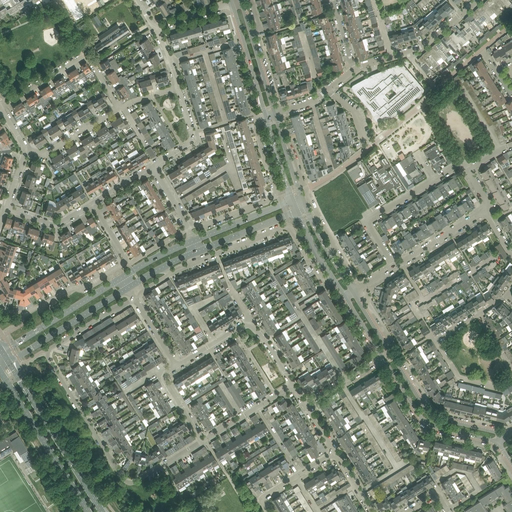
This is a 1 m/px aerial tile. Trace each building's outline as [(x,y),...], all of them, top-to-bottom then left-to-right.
[(13,0),(0,0),(3,3),(4,5),(10,2),(13,7),(7,10),(9,12),(10,14),(10,15),(19,9),(13,0)] [(0,0),(0,17),(6,13),(8,12),(9,12),(7,10),(6,8),(6,7),(0,10),(0,4),(3,3),(0,0)] [(13,0),(19,9),(28,4),(28,3),(27,1),(26,0),(23,0),(20,2),(18,0),(13,0)] [(160,9),(161,11),(168,7),(167,4),(170,2),(169,0),(161,0),(163,3),(157,7),(159,10),(160,9)] [(348,0),(341,2),(342,8),(356,4),(355,0),(348,0)] [(447,0),(445,0),(441,4),(442,6),(449,14),(454,10),(447,2),(448,1),(447,0)] [(492,0),(494,3),(492,4),(500,14),(502,12),(499,8),(502,6),(496,0),(492,0)] [(311,4),(312,10),(322,6),(321,1),(311,4)] [(485,2),(483,4),(495,18),(500,14),(492,4),(490,6),(486,2),(485,2)] [(76,3),(68,8),(70,12),(78,7),(76,3)] [(274,5),(263,8),(265,13),(275,10),(279,9),(277,4),(274,5)] [(356,4),(342,8),(344,14),(354,11),(357,10),(357,8),(356,4)] [(481,5),(481,6),(485,11),(482,13),(490,22),(493,20),(495,18),(483,4),(481,5)] [(161,11),(164,16),(170,12),(171,14),(177,12),(176,8),(172,9),(170,5),(168,7),(161,11)] [(322,6),(312,10),(314,15),(324,12),(322,6)] [(442,6),(438,10),(444,18),(449,14),(442,6)] [(78,7),(70,12),(73,17),(81,12),(78,7)] [(265,13),(267,19),(281,15),(279,9),(265,13)] [(438,10),(433,14),(439,22),(444,18),(438,10)] [(475,11),(474,12),(483,23),(483,22),(484,24),(485,26),(488,24),(490,22),(482,13),(480,15),(476,10),(475,11)] [(344,14),(346,20),(356,17),(354,11),(344,14)] [(81,12),(73,17),(76,21),(84,16),(81,12)] [(472,14),(471,14),(475,19),(473,21),(480,30),(482,32),(484,30),(482,28),(483,28),(482,26),(484,24),(483,22),(483,23),(474,12),(472,14)] [(433,14),(428,18),(434,26),(439,22),(433,14)] [(96,15),(91,19),(96,28),(102,24),(96,15)] [(267,19),(269,25),(279,22),(282,21),(281,15),(267,19)] [(317,18),(314,19),(316,26),(322,24),(329,22),(329,21),(328,16),(318,19),(318,18),(317,18)] [(346,20),(348,25),(358,22),(356,17),(346,20)] [(223,19),(220,20),(223,31),(230,29),(229,26),(228,26),(225,18),(222,18),(223,19)] [(423,18),(421,19),(430,30),(434,26),(428,18),(425,21),(423,18)] [(466,19),(464,20),(465,22),(473,31),(476,34),(477,36),(481,33),(479,31),(480,30),(473,21),(470,23),(468,20),(466,18),(466,19)] [(425,34),(430,30),(421,19),(420,19),(414,24),(415,25),(420,35),(423,33),(425,34)] [(217,20),(214,21),(216,30),(219,29),(220,32),(223,31),(220,20),(217,21),(217,20)] [(211,23),(208,24),(211,34),(214,34),(213,31),(216,30),(214,21),(211,22),(211,23)] [(329,22),(322,24),(323,29),(333,26),(332,21),(329,21),(329,22)] [(279,22),(269,25),(270,31),(280,28),(279,22)] [(348,25),(349,31),(359,28),(358,22),(348,25)] [(462,32),(468,40),(473,36),(471,33),(473,31),(465,22),(463,24),(465,27),(463,29),(467,33),(464,35),(462,32)] [(205,24),(202,25),(203,29),(204,32),(203,33),(204,38),(209,37),(209,35),(211,34),(208,24),(205,24)] [(117,25),(108,30),(112,36),(113,35),(117,41),(130,32),(126,25),(120,29),(118,26),(117,25)] [(196,27),(194,28),(197,39),(200,38),(199,35),(202,34),(199,25),(196,26),(196,27)] [(407,27),(407,28),(408,31),(411,40),(417,38),(417,37),(420,35),(415,25),(407,27)] [(323,29),(325,34),(335,31),(333,26),(323,29)] [(359,28),(349,31),(351,37),(361,34),(364,33),(362,27),(359,28)] [(191,28),(188,29),(191,41),(191,40),(190,38),(193,37),(194,40),(197,39),(194,28),(191,29),(191,28)] [(185,30),(182,31),(184,39),(187,39),(188,41),(191,41),(188,29),(187,29),(188,30),(185,30)] [(112,36),(108,30),(99,37),(102,41),(95,45),(100,52),(117,41),(113,35),(112,36)] [(179,32),(176,33),(179,44),(182,43),(181,40),(184,39),(182,31),(179,32)] [(325,34),(322,35),(324,40),(326,39),(336,36),(335,31),(325,34)] [(408,31),(402,32),(405,42),(411,40),(408,31)] [(402,32),(396,34),(399,44),(405,42),(402,32)] [(454,32),(451,34),(458,43),(461,41),(463,44),(468,40),(462,32),(459,34),(458,33),(456,35),(454,32)] [(173,33),(170,34),(172,43),(171,43),(172,45),(173,46),(176,45),(179,44),(176,33),(173,34),(173,33)] [(277,33),(267,36),(268,42),(278,39),(277,33)] [(351,37),(353,43),(363,40),(361,34),(351,37)] [(399,44),(396,34),(390,36),(393,46),(399,44)] [(451,39),(448,41),(456,50),(459,48),(456,45),(458,43),(451,34),(449,36),(451,39)] [(326,39),(328,45),(338,42),(336,36),(326,39)] [(141,45),(143,48),(150,44),(147,38),(142,41),(141,39),(136,42),(138,47),(141,45)] [(268,42),(266,43),(268,48),(281,44),(282,44),(281,38),(278,39),(268,42)] [(442,38),(440,41),(449,51),(451,49),(454,52),(456,50),(448,41),(446,43),(442,38)] [(353,43),(354,49),(367,45),(368,44),(366,39),(363,40),(353,43)] [(438,42),(437,43),(441,47),(439,49),(447,58),(449,56),(452,54),(451,54),(449,51),(440,41),(438,42)] [(505,46),(503,48),(509,57),(508,55),(511,52),(511,50),(507,43),(504,45),(505,46)] [(143,48),(140,50),(142,53),(145,57),(150,54),(149,52),(153,49),(150,44),(143,48)] [(268,48),(269,54),(280,51),(283,50),(281,44),(268,48)] [(367,45),(354,49),(356,54),(358,53),(369,50),(368,50),(369,50),(367,45)] [(329,49),(331,55),(341,52),(339,46),(329,49)] [(433,46),(430,49),(439,59),(441,57),(444,60),(447,58),(439,49),(437,51),(433,46)] [(221,54),(222,57),(232,54),(232,51),(231,48),(223,50),(224,54),(221,54)] [(497,49),(504,60),(509,57),(503,48),(498,51),(497,49)] [(428,50),(425,52),(437,66),(440,64),(437,61),(439,59),(430,49),(428,50)] [(504,60),(497,49),(494,51),(495,53),(493,54),(497,62),(502,59),(503,60),(504,60)] [(370,54),(369,50),(358,53),(360,59),(373,56),(372,53),(370,54)] [(269,54),(271,60),(281,57),(280,51),(269,54)] [(422,56),(421,57),(430,67),(432,65),(435,69),(437,66),(425,52),(422,55),(422,56)] [(145,57),(141,59),(144,64),(147,62),(148,61),(150,60),(152,63),(155,61),(160,59),(156,53),(152,56),(150,54),(145,57)] [(222,60),(221,60),(222,63),(226,62),(235,60),(234,57),(233,57),(232,54),(222,57),(222,59),(222,60)] [(281,57),(271,60),(273,65),(273,66),(275,65),(285,62),(287,61),(285,56),(281,57)] [(307,62),(305,56),(296,59),(298,64),(302,63),(307,62)] [(421,57),(417,59),(421,64),(420,66),(427,75),(429,73),(430,72),(429,71),(431,69),(430,67),(421,57)] [(110,65),(112,67),(118,64),(114,59),(109,62),(108,59),(100,64),(104,69),(110,65)] [(194,65),(193,63),(194,63),(193,59),(180,63),(181,66),(182,66),(183,69),(194,65)] [(224,66),(225,69),(236,66),(235,63),(236,63),(235,60),(226,62),(227,65),(224,66)] [(476,70),(484,65),(481,60),(477,63),(475,60),(469,66),(473,72),(476,70)] [(344,61),(334,65),(331,65),(333,71),(343,68),(341,62),(344,62),(344,61)] [(285,62),(275,65),(276,66),(277,71),(282,69),(287,68),(285,62)] [(85,73),(83,74),(84,76),(86,80),(92,77),(91,75),(94,73),(92,69),(91,70),(86,63),(81,66),(85,73)] [(107,75),(110,79),(117,75),(116,73),(119,71),(117,69),(120,68),(118,64),(112,67),(114,71),(107,75)] [(373,79),(372,79),(370,79),(354,86),(353,88),(353,89),(355,91),(363,100),(365,100),(366,100),(370,105),(370,108),(376,119),(379,121),(379,120),(387,118),(393,116),(395,114),(395,113),(411,99),(412,99),(414,99),(423,91),(423,88),(411,74),(408,73),(404,68),(404,66),(403,65),(400,64),(398,65),(383,71),(377,73),(376,76),(373,79)] [(183,72),(184,75),(193,72),(192,69),(195,68),(194,65),(183,69),(184,72),(183,72)] [(476,70),(473,72),(476,77),(479,75),(487,71),(487,70),(484,65),(476,70)] [(229,71),(230,74),(238,71),(238,68),(237,68),(236,66),(225,69),(226,72),(229,71)] [(76,69),(72,71),(78,82),(80,84),(86,80),(84,76),(83,74),(81,76),(76,69)] [(166,70),(160,72),(162,75),(162,76),(164,84),(170,83),(168,76),(167,74),(166,70)] [(71,81),(69,82),(73,88),(75,87),(74,84),(78,82),(72,71),(67,74),(71,81)] [(228,78),(229,81),(239,77),(239,75),(239,74),(238,71),(230,74),(231,77),(228,78)] [(479,75),(482,80),(490,76),(487,71),(479,75)] [(186,78),(187,80),(197,77),(197,74),(194,75),(193,72),(184,75),(185,78),(186,78)] [(155,74),(152,75),(154,81),(157,81),(159,86),(164,84),(162,75),(156,77),(155,74)] [(119,80),(121,83),(127,79),(125,76),(122,77),(121,75),(118,77),(117,75),(110,79),(111,82),(111,83),(112,83),(112,84),(119,80)] [(150,79),(145,80),(147,89),(153,88),(151,82),(154,81),(152,75),(150,76),(150,79)] [(458,75),(453,79),(455,83),(459,88),(461,86),(458,81),(461,80),(458,75)] [(482,80),(486,85),(493,81),(490,76),(482,80)] [(63,77),(58,80),(65,90),(69,88),(70,90),(73,88),(69,82),(67,84),(63,77)] [(187,84),(188,87),(196,84),(195,81),(198,80),(197,77),(187,80),(187,83),(187,84)] [(229,83),(232,83),(233,86),(242,83),(241,80),(240,80),(239,77),(229,81),(229,83)] [(138,79),(136,80),(136,82),(137,86),(140,86),(142,91),(147,89),(145,80),(144,78),(139,80),(138,79)] [(123,86),(116,90),(119,95),(126,90),(129,88),(128,86),(127,84),(129,83),(127,79),(121,83),(123,86)] [(58,89),(56,91),(59,97),(62,95),(60,93),(65,90),(58,80),(56,81),(55,82),(54,83),(58,89)] [(301,85),(303,93),(314,90),(311,81),(307,82),(306,81),(300,83),(301,85)] [(486,85),(489,91),(496,86),(493,81),(486,85)] [(468,82),(464,85),(465,87),(467,90),(473,86),(471,84),(470,84),(468,82)] [(188,89),(189,92),(198,90),(197,87),(200,86),(199,83),(196,84),(188,87),(189,89),(188,89)] [(234,88),(235,91),(244,89),(243,86),(242,86),(241,83),(242,83),(233,86),(230,86),(231,89),(234,88)] [(290,85),(291,88),(294,98),(299,97),(296,87),(295,83),(290,85)] [(49,85),(45,88),(49,96),(51,94),(53,97),(55,96),(56,98),(59,97),(56,91),(53,92),(49,85)] [(303,93),(301,85),(296,87),(299,97),(304,95),(303,93)] [(489,91),(492,96),(500,90),(499,91),(496,86),(489,91)] [(44,98),(42,99),(45,105),(48,103),(47,101),(51,98),(49,96),(45,88),(42,90),(42,89),(41,90),(40,91),(44,98)] [(126,90),(119,95),(120,97),(121,98),(122,99),(129,95),(131,98),(136,95),(134,91),(132,93),(129,88),(126,90)] [(279,89),(282,99),(288,98),(286,90),(285,88),(279,89)] [(294,98),(291,88),(286,90),(288,98),(289,100),(294,98)] [(191,95),(192,98),(203,95),(201,89),(198,90),(189,92),(190,96),(191,95)] [(233,95),(234,98),(245,95),(244,92),(245,92),(244,89),(235,91),(236,95),(233,95)] [(492,96),(495,101),(503,96),(500,90),(492,96)] [(102,97),(97,100),(102,108),(107,105),(104,100),(107,98),(103,93),(101,94),(102,97)] [(35,94),(31,96),(35,104),(37,107),(41,104),(43,107),(45,105),(42,99),(40,100),(35,94)] [(192,101),(193,104),(201,101),(201,98),(203,98),(203,95),(192,98),(193,101),(192,101)] [(236,104),(238,103),(247,100),(246,97),(246,98),(245,95),(234,98),(236,104)] [(30,106),(28,107),(32,113),(34,112),(33,109),(35,108),(33,105),(35,104),(31,96),(29,98),(28,98),(27,98),(28,98),(26,99),(30,106)] [(503,96),(495,101),(498,106),(507,101),(503,96)] [(327,105),(324,106),(326,111),(329,111),(337,108),(335,103),(333,104),(331,99),(329,97),(326,100),(327,105)] [(91,100),(88,102),(92,107),(94,106),(97,111),(102,108),(97,100),(92,103),(91,100)] [(236,107),(237,110),(248,107),(247,104),(248,104),(247,100),(238,103),(239,106),(236,107)] [(142,111),(144,113),(153,107),(152,105),(152,104),(151,101),(143,106),(145,109),(142,111)] [(194,107),(195,110),(206,106),(205,104),(202,105),(201,101),(193,104),(194,107)] [(22,102),(17,105),(22,112),(23,115),(24,115),(26,114),(28,113),(29,115),(32,113),(28,107),(26,109),(23,104),(22,102)] [(86,103),(81,106),(82,109),(87,117),(92,114),(89,109),(92,107),(88,102),(86,103)] [(14,107),(13,108),(17,114),(13,117),(15,120),(16,123),(21,120),(19,118),(21,116),(24,115),(23,115),(22,112),(17,105),(15,106),(14,107)] [(76,109),(73,111),(77,116),(79,115),(82,120),(87,117),(82,109),(81,106),(76,109)] [(195,113),(196,116),(205,113),(204,110),(207,109),(206,106),(195,110),(196,112),(195,113)] [(148,114),(149,117),(157,112),(155,109),(155,110),(153,107),(144,113),(145,116),(148,114)] [(248,107),(237,110),(238,113),(241,112),(242,115),(251,112),(250,109),(249,109),(248,107)] [(71,113),(66,115),(67,118),(72,126),(77,123),(74,118),(77,116),(73,111),(71,113)] [(148,121),(150,123),(160,118),(158,115),(159,115),(157,112),(149,117),(151,120),(148,121)] [(198,119),(199,121),(210,118),(208,112),(205,113),(196,116),(197,119),(198,119)] [(333,120),(346,117),(344,112),(338,113),(332,115),(334,120),(333,120)] [(121,117),(116,120),(120,128),(122,130),(125,128),(126,130),(131,127),(129,125),(126,120),(124,122),(121,117)] [(335,126),(336,125),(347,122),(346,117),(333,120),(335,126)] [(61,119),(59,120),(62,125),(64,124),(67,129),(72,126),(67,118),(62,121),(61,119)] [(154,125),(156,127),(164,122),(162,120),(161,120),(160,118),(150,123),(152,126),(154,125)] [(210,118),(199,121),(200,124),(199,124),(200,128),(209,125),(208,122),(210,121),(210,118)] [(236,126),(237,128),(247,125),(247,122),(246,119),(237,122),(238,125),(236,126)] [(293,122),(295,127),(303,125),(306,124),(304,119),(301,120),(293,122)] [(57,124),(52,127),(57,135),(62,132),(59,127),(62,125),(59,120),(56,122),(57,124)] [(114,128),(111,129),(114,134),(119,132),(117,129),(120,128),(116,120),(111,123),(114,128)] [(155,131),(156,134),(166,128),(164,126),(165,125),(164,122),(156,127),(157,130),(155,131)] [(336,125),(338,130),(349,127),(347,122),(336,125)] [(303,125),(295,127),(296,132),(304,130),(304,127),(306,126),(306,124),(303,125)] [(240,130),(241,133),(250,131),(249,128),(248,128),(247,125),(237,128),(237,131),(240,130)] [(106,126),(101,129),(108,140),(111,138),(110,137),(112,136),(114,139),(116,138),(114,134),(111,129),(109,131),(106,126)] [(46,128),(44,129),(47,134),(49,133),(52,138),(57,135),(52,127),(48,130),(46,128)] [(160,135),(162,138),(169,133),(170,133),(168,130),(167,131),(166,128),(156,134),(158,136),(160,135)] [(42,133),(38,136),(42,144),(47,141),(44,136),(47,134),(44,129),(41,131),(42,133)] [(101,129),(96,132),(99,137),(96,138),(100,144),(104,141),(104,142),(105,142),(108,140),(101,129)] [(210,130),(205,132),(206,134),(207,137),(206,137),(207,140),(214,138),(215,138),(215,135),(217,134),(217,131),(211,133),(210,130)] [(239,137),(240,140),(251,137),(250,134),(251,134),(250,131),(241,133),(242,136),(239,137)] [(342,135),(339,136),(341,141),(344,140),(352,137),(350,132),(342,135)] [(160,142),(162,145),(171,139),(170,136),(171,136),(169,133),(162,138),(161,138),(163,141),(160,142)] [(306,135),(298,137),(299,143),(308,140),(311,139),(310,134),(306,135)] [(91,135),(86,138),(91,146),(94,144),(95,146),(100,144),(96,138),(94,140),(91,135)] [(0,146),(0,150),(9,150),(6,144),(11,141),(10,139),(10,138),(9,138),(8,136),(0,141),(0,146),(0,147),(0,146)] [(42,144),(38,136),(33,139),(31,137),(29,138),(32,144),(34,142),(37,147),(42,144)] [(251,137),(240,140),(241,143),(242,146),(245,145),(253,142),(253,139),(252,140),(251,137)] [(341,141),(342,146),(348,144),(354,143),(353,142),(354,141),(354,139),(353,139),(352,137),(344,140),(341,141)] [(84,146),(81,147),(85,153),(89,150),(88,148),(91,146),(86,138),(81,141),(84,146)] [(208,143),(209,146),(217,149),(214,138),(207,140),(207,143),(208,143)] [(171,139),(162,145),(163,147),(166,146),(168,149),(175,144),(174,141),(173,141),(171,139)] [(243,149),(243,152),(254,148),(254,146),(254,145),(253,142),(245,145),(245,148),(243,149)] [(76,144),(71,147),(76,155),(77,157),(80,155),(82,154),(84,158),(87,156),(85,153),(81,147),(79,149),(76,144)] [(301,148),(303,153),(311,151),(310,148),(311,147),(311,145),(309,145),(301,148)] [(427,154),(430,159),(438,154),(435,150),(438,148),(436,145),(428,150),(430,153),(427,154)] [(206,147),(203,149),(208,157),(207,155),(217,149),(209,146),(206,148),(206,147)] [(69,155),(66,156),(70,162),(74,159),(73,157),(76,155),(71,147),(66,150),(69,155)] [(247,154),(248,157),(257,154),(256,151),(255,151),(254,148),(243,152),(244,155),(247,154)] [(201,151),(199,153),(204,162),(207,161),(205,158),(208,157),(203,149),(201,150),(201,151)] [(349,149),(341,152),(340,152),(341,155),(342,155),(343,157),(342,157),(342,158),(343,162),(348,158),(348,156),(351,155),(349,149)] [(0,154),(1,155),(0,158),(0,159),(11,163),(13,158),(7,156),(9,150),(0,150),(0,154)] [(303,153),(304,158),(312,156),(315,155),(313,150),(311,151),(303,153)] [(138,152),(134,155),(135,157),(139,165),(144,162),(139,154),(138,152)] [(144,152),(139,154),(144,162),(149,159),(144,152)] [(61,153),(56,156),(63,167),(66,165),(65,164),(70,162),(66,156),(64,158),(61,153)] [(196,153),(193,155),(198,163),(200,161),(202,164),(204,162),(199,153),(196,154),(196,153)] [(246,161),(247,163),(258,160),(257,157),(258,157),(257,154),(248,157),(249,160),(246,161)] [(438,154),(430,159),(434,164),(436,163),(438,165),(445,161),(443,157),(441,159),(438,154)] [(134,155),(129,158),(130,160),(135,168),(139,165),(135,157),(134,155)] [(191,158),(188,159),(194,169),(197,167),(195,165),(198,163),(193,155),(190,157),(191,158)] [(56,156),(51,159),(54,164),(51,165),(55,171),(57,169),(58,171),(63,167),(56,156)] [(373,179),(367,183),(379,202),(380,205),(381,206),(382,206),(381,205),(386,201),(382,194),(395,186),(397,189),(401,186),(403,189),(405,188),(385,157),(380,160),(384,168),(379,171),(375,165),(371,167),(369,164),(367,165),(369,168),(380,185),(377,187),(373,179)] [(407,157),(399,162),(402,166),(404,169),(407,174),(417,168),(416,166),(414,163),(411,164),(409,161),(407,157)] [(500,157),(497,159),(501,165),(503,168),(506,166),(504,163),(500,157)] [(0,167),(1,168),(2,166),(9,168),(10,167),(11,166),(10,166),(11,163),(0,159),(0,167)] [(185,160),(183,161),(187,169),(190,168),(192,170),(194,169),(188,159),(186,160),(185,160)] [(491,170),(492,169),(496,167),(494,164),(497,162),(495,159),(491,162),(491,163),(484,167),(485,170),(483,171),(481,173),(482,174),(489,185),(499,179),(497,176),(496,177),(491,170)] [(130,160),(126,163),(129,169),(130,171),(135,168),(130,160)] [(251,165),(252,168),(260,166),(260,163),(259,163),(258,160),(247,163),(248,166),(251,165)] [(359,163),(347,170),(355,184),(357,183),(355,180),(361,176),(358,173),(362,171),(358,165),(360,164),(361,164),(361,163),(363,162),(361,160),(357,162),(358,162),(359,163)] [(125,161),(120,164),(125,172),(129,169),(126,163),(125,161)] [(178,165),(179,168),(184,175),(186,173),(185,171),(187,169),(183,161),(180,163),(180,164),(178,165)] [(125,172),(120,164),(119,162),(114,165),(120,175),(125,172)] [(35,170),(35,173),(41,175),(42,170),(40,169),(41,166),(32,163),(30,169),(35,170)] [(250,172),(251,175),(261,172),(261,169),(260,166),(252,168),(252,171),(250,172)] [(307,168),(309,174),(317,171),(316,169),(318,168),(317,166),(315,166),(307,168)] [(506,166),(503,168),(506,173),(509,178),(511,176),(511,175),(509,171),(506,166)] [(176,169),(174,170),(178,178),(181,177),(183,179),(185,178),(184,175),(179,168),(177,169),(176,169)] [(407,174),(406,175),(408,179),(410,178),(412,182),(419,177),(417,174),(420,173),(418,170),(417,168),(407,174)] [(106,169),(101,172),(107,182),(112,179),(107,172),(106,169)] [(112,169),(107,172),(112,179),(117,176),(112,169)] [(100,170),(96,173),(97,175),(103,185),(107,182),(101,172),(100,170)] [(178,178),(174,170),(171,172),(171,173),(169,174),(175,184),(177,182),(176,180),(178,178)] [(317,171),(309,174),(310,179),(318,177),(319,177),(323,175),(321,170),(317,171)] [(254,177),(255,180),(264,177),(263,174),(262,175),(261,172),(251,175),(251,178),(254,177)] [(28,174),(26,179),(35,182),(36,179),(39,180),(41,175),(35,173),(34,176),(28,174)] [(91,176),(94,180),(98,188),(103,185),(97,175),(96,173),(91,176)] [(74,174),(69,177),(72,182),(77,179),(74,174)] [(404,176),(400,178),(408,190),(415,186),(412,182),(410,183),(409,184),(404,175),(404,176)] [(253,184),(254,187),(262,184),(262,185),(265,184),(264,181),(265,181),(264,177),(255,180),(256,183),(253,184)] [(453,178),(448,181),(453,188),(457,185),(459,188),(462,186),(458,178),(455,180),(453,178)] [(30,187),(29,190),(35,192),(37,187),(34,186),(35,182),(26,179),(24,185),(30,187)] [(493,192),(496,197),(506,191),(505,189),(503,189),(499,182),(500,181),(499,179),(489,185),(492,190),(493,190),(494,192),(493,192)] [(94,180),(89,183),(94,191),(98,188),(94,180)] [(140,184),(143,189),(151,185),(148,180),(140,184)] [(445,186),(442,188),(447,196),(450,194),(448,191),(453,188),(448,181),(443,184),(445,186)] [(370,207),(379,202),(367,183),(366,182),(358,187),(370,207)] [(94,191),(89,183),(84,186),(89,193),(94,191)] [(75,187),(77,190),(82,198),(87,195),(82,187),(80,184),(75,187)] [(255,190),(256,193),(264,190),(264,187),(263,187),(262,185),(262,184),(254,187),(251,187),(252,190),(255,190)] [(143,189),(146,194),(154,189),(151,185),(143,189)] [(185,190),(183,185),(175,190),(178,194),(185,190)] [(438,187),(433,190),(438,198),(442,195),(444,197),(447,196),(442,188),(440,190),(438,187)] [(146,194),(149,198),(156,194),(154,189),(146,194)] [(23,191),(21,196),(30,199),(31,196),(33,196),(34,195),(35,192),(29,190),(28,192),(23,191)] [(77,190),(72,193),(77,201),(82,198),(77,190)] [(254,196),(255,199),(252,200),(253,204),(262,200),(261,198),(266,196),(265,193),(264,190),(256,193),(257,196),(254,196)] [(430,196),(427,198),(432,205),(435,203),(433,201),(438,198),(433,190),(428,193),(430,196)] [(234,195),(231,196),(234,205),(237,203),(240,202),(240,203),(238,198),(236,193),(236,191),(233,192),(234,195)] [(506,191),(496,197),(500,202),(501,204),(504,209),(508,207),(509,208),(511,206),(511,201),(511,202),(506,195),(508,194),(506,191)] [(72,193),(67,196),(72,204),(77,201),(72,193)] [(149,198),(152,203),(159,198),(156,194),(149,198)] [(193,199),(190,194),(181,200),(184,204),(193,199)] [(227,195),(224,196),(228,206),(231,205),(231,206),(234,205),(231,196),(228,197),(227,195)] [(30,199),(21,196),(19,202),(24,203),(23,206),(29,208),(31,203),(28,202),(30,199)] [(67,196),(62,199),(67,207),(72,204),(67,196)] [(223,199),(220,201),(223,209),(226,208),(226,207),(228,206),(224,196),(221,197),(223,199)] [(467,200),(462,203),(467,211),(472,208),(470,205),(473,203),(468,196),(465,198),(467,200)] [(423,197),(418,200),(422,207),(427,204),(428,207),(429,207),(431,205),(432,205),(427,198),(424,199),(423,197)] [(152,203),(154,207),(162,203),(159,198),(152,203)] [(216,199),(213,200),(217,211),(220,210),(223,209),(220,201),(219,198),(216,199)] [(59,205),(56,207),(57,213),(62,210),(67,207),(62,199),(57,202),(59,205)] [(106,205),(109,210),(117,205),(114,200),(106,205)] [(211,204),(208,205),(212,214),(215,213),(215,212),(217,211),(213,200),(210,201),(211,204)] [(414,205),(412,207),(416,215),(419,213),(418,210),(422,207),(418,200),(413,203),(414,205)] [(162,203),(154,207),(157,212),(165,208),(162,203)] [(456,204),(453,205),(458,213),(460,211),(462,214),(467,211),(462,203),(458,206),(456,204)] [(57,213),(56,207),(48,204),(45,213),(51,215),(52,212),(57,213)] [(119,210),(122,208),(119,204),(117,205),(109,210),(112,214),(119,210)] [(204,204),(202,205),(206,215),(208,214),(209,215),(212,214),(208,205),(205,206),(204,204)] [(200,209),(197,210),(200,218),(203,217),(203,216),(206,215),(202,205),(199,206),(200,209)] [(450,207),(445,210),(447,213),(452,220),(454,219),(457,217),(455,215),(458,213),(453,205),(450,207)] [(407,206),(402,209),(407,217),(412,214),(413,217),(416,215),(412,207),(409,209),(407,206)] [(200,218),(197,210),(194,211),(193,208),(190,209),(194,220),(197,219),(197,220),(200,218)] [(399,215),(396,217),(401,224),(404,222),(403,220),(407,217),(402,209),(397,212),(399,215)] [(112,214),(115,219),(122,214),(119,210),(112,214)] [(157,216),(160,221),(168,216),(165,212),(157,216)] [(441,213),(438,215),(442,222),(445,221),(447,223),(452,220),(447,213),(442,216),(441,213)] [(122,214),(115,219),(117,224),(125,219),(122,214)] [(506,218),(499,222),(502,227),(505,226),(511,221),(511,220),(511,215),(511,214),(508,215),(506,217),(505,217),(506,218)] [(436,219),(432,222),(436,230),(441,227),(440,224),(442,222),(438,215),(435,217),(436,219)] [(91,226),(89,228),(93,233),(97,231),(95,227),(98,225),(97,223),(96,224),(92,216),(87,219),(91,226)] [(160,221),(157,223),(160,227),(163,226),(171,221),(168,216),(160,221)] [(392,216),(387,219),(392,226),(396,224),(398,226),(401,224),(396,217),(394,218),(392,216)] [(8,233),(10,227),(12,219),(7,217),(3,229),(6,230),(7,226),(9,227),(8,233)] [(392,226),(387,219),(382,222),(384,225),(381,226),(386,234),(389,232),(387,229),(392,226)] [(10,227),(8,233),(11,234),(12,232),(14,232),(16,233),(17,230),(20,222),(17,221),(17,220),(16,220),(15,220),(12,227),(10,227)] [(163,226),(166,230),(174,226),(171,221),(163,226)] [(17,230),(16,233),(19,234),(21,235),(19,239),(22,240),(24,234),(22,233),(23,229),(25,223),(20,222),(17,230)] [(83,222),(78,225),(83,232),(85,231),(87,234),(89,233),(90,235),(93,233),(89,228),(87,229),(83,222)] [(426,223),(423,225),(427,232),(430,230),(431,233),(436,230),(432,222),(427,225),(426,223)] [(117,228),(120,233),(128,228),(125,223),(117,228)] [(480,224),(486,234),(491,230),(487,223),(482,226),(480,224)] [(480,228),(477,230),(481,237),(483,240),(488,236),(486,234),(480,224),(478,225),(480,228)] [(78,235),(75,236),(79,242),(82,240),(80,238),(82,237),(80,234),(83,232),(78,225),(76,226),(74,227),(75,227),(73,228),(78,235)] [(421,229),(416,232),(421,239),(426,236),(425,234),(427,232),(423,225),(419,226),(421,229)] [(128,228),(120,233),(123,237),(131,233),(134,231),(131,226),(128,228)] [(174,226),(166,230),(169,235),(176,230),(174,226)] [(29,236),(32,237),(35,229),(32,228),(32,227),(31,227),(29,227),(27,235),(24,234),(22,240),(25,241),(26,239),(28,239),(29,236)] [(69,230),(64,233),(69,241),(71,239),(73,242),(75,241),(76,243),(79,242),(75,236),(73,237),(69,230)] [(477,230),(472,233),(472,234),(476,240),(477,242),(482,239),(481,237),(477,230)] [(408,231),(406,232),(407,234),(412,242),(415,240),(416,242),(421,239),(416,232),(412,235),(410,232),(410,233),(408,231)] [(44,241),(47,242),(50,234),(47,233),(47,232),(46,232),(45,232),(42,240),(40,239),(37,245),(40,246),(41,244),(43,244),(44,241)] [(339,236),(342,241),(349,237),(346,232),(339,236)] [(69,241),(64,233),(62,235),(62,234),(61,235),(60,236),(64,243),(62,244),(65,250),(68,248),(67,246),(71,244),(69,241)] [(123,237),(126,242),(134,237),(131,233),(123,237)] [(406,239),(401,241),(406,249),(411,246),(409,243),(412,242),(407,234),(404,236),(406,239)] [(476,240),(472,234),(467,237),(471,244),(476,240)] [(349,237),(342,241),(345,246),(352,241),(355,240),(352,235),(349,237)] [(288,236),(283,237),(287,249),(292,247),(292,246),(291,244),(294,243),(292,239),(290,240),(288,236)] [(463,239),(462,240),(466,247),(468,249),(469,251),(474,248),(473,246),(471,244),(467,237),(466,236),(463,238),(463,239)] [(126,242),(129,246),(136,242),(134,237),(126,242)] [(283,237),(278,239),(279,241),(283,253),(288,251),(287,249),(283,237)] [(466,247),(461,239),(458,241),(458,242),(457,243),(461,250),(466,247)] [(7,246),(6,249),(15,252),(17,246),(2,241),(1,245),(6,247),(6,246),(7,246)] [(279,242),(274,243),(278,255),(279,258),(285,256),(283,253),(279,241),(279,242)] [(345,246),(348,250),(354,246),(352,241),(345,246)] [(406,249),(401,241),(397,244),(395,242),(392,244),(397,251),(399,249),(401,252),(406,249)] [(129,246),(132,251),(139,246),(136,242),(129,246)] [(454,242),(449,246),(455,256),(460,252),(459,249),(454,242)] [(274,243),(269,245),(273,256),(278,255),(274,243)] [(354,246),(348,250),(350,255),(357,251),(360,249),(357,244),(354,246)] [(139,246),(132,251),(135,256),(142,251),(143,252),(146,250),(142,245),(139,246)] [(269,245),(264,247),(268,258),(273,256),(269,245)] [(109,249),(105,251),(111,261),(114,259),(115,258),(113,255),(115,254),(116,255),(116,254),(111,246),(111,247),(109,249)] [(444,248),(449,256),(450,259),(455,256),(449,246),(444,249),(444,248)] [(264,247),(259,249),(263,260),(268,258),(264,247)] [(0,248),(0,252),(14,257),(15,252),(6,249),(6,251),(4,251),(5,250),(0,248)] [(439,251),(444,259),(449,256),(444,248),(440,250),(441,251),(439,252),(439,251)] [(259,249),(254,251),(258,262),(261,261),(262,262),(263,262),(263,260),(259,249)] [(104,251),(100,254),(101,257),(106,264),(111,261),(105,251),(104,251)] [(254,251),(249,253),(252,261),(253,264),(258,262),(254,251)] [(350,255),(353,259),(360,255),(357,251),(350,255)] [(436,255),(434,256),(439,263),(444,259),(439,251),(435,254),(436,255)] [(4,256),(3,259),(12,262),(14,257),(0,252),(0,255),(3,257),(3,256),(4,256)] [(249,253),(243,255),(247,263),(252,261),(249,253)] [(478,254),(473,257),(474,259),(477,264),(480,263),(479,262),(482,260),(480,257),(478,254)] [(243,255),(238,256),(243,268),(248,266),(247,263),(243,255)] [(353,259),(356,264),(364,259),(363,260),(360,255),(353,259)] [(431,258),(429,259),(431,261),(435,268),(440,265),(439,263),(434,256),(434,255),(433,255),(431,256),(430,257),(431,258)] [(238,256),(233,258),(237,269),(243,268),(238,256)] [(101,257),(97,259),(101,267),(106,264),(101,257)] [(237,269),(233,258),(228,260),(232,271),(237,269)] [(0,260),(0,263),(10,267),(12,262),(3,259),(2,262),(1,261),(1,260),(0,260)] [(97,259),(92,262),(97,270),(101,267),(97,259)] [(358,263),(360,268),(367,264),(364,259),(356,264),(358,263)] [(226,273),(232,271),(228,260),(223,262),(226,270),(225,270),(226,273)] [(289,267),(292,272),(302,265),(299,260),(289,267)] [(429,262),(426,265),(430,272),(435,268),(431,261),(429,262)] [(463,261),(460,263),(463,267),(463,268),(465,271),(467,269),(468,270),(471,269),(470,268),(467,263),(465,265),(463,261)] [(92,262),(88,265),(92,272),(97,270),(92,262)] [(0,263),(0,266),(0,267),(0,269),(7,272),(8,273),(12,274),(14,268),(10,267),(0,263)] [(218,264),(213,266),(217,276),(223,274),(222,271),(221,272),(218,264)] [(367,264),(360,268),(363,273),(370,268),(367,264)] [(422,264),(420,266),(425,275),(430,272),(426,265),(424,266),(423,265),(422,264)] [(24,274),(27,268),(19,265),(17,271),(24,274)] [(88,265),(83,268),(88,275),(92,272),(88,265)] [(302,265),(292,272),(295,276),(305,270),(302,265)] [(414,265),(412,266),(414,268),(418,275),(420,278),(425,275),(420,266),(419,265),(416,267),(414,265)] [(60,266),(55,269),(60,277),(62,276),(63,277),(62,277),(65,282),(68,280),(60,266)] [(213,266),(208,268),(212,279),(217,277),(217,276),(213,266)] [(418,275),(412,266),(414,268),(409,272),(413,279),(415,281),(420,278),(418,275)] [(77,269),(83,278),(88,275),(83,268),(78,271),(77,269)] [(208,268),(203,270),(207,281),(212,279),(208,268)] [(55,269),(50,272),(59,286),(62,284),(59,279),(58,280),(57,279),(60,277),(55,269)] [(77,269),(73,272),(77,279),(82,276),(83,278),(77,269)] [(502,271),(504,273),(503,274),(502,275),(509,280),(511,275),(510,274),(510,273),(505,269),(504,269),(502,271)] [(203,270),(198,272),(201,280),(202,283),(205,282),(206,284),(208,283),(207,281),(203,270)] [(305,270),(295,276),(298,281),(308,274),(305,270)] [(50,272),(46,275),(51,283),(53,281),(53,282),(53,283),(56,288),(59,286),(50,272)] [(77,279),(73,272),(68,275),(72,282),(77,279)] [(198,272),(193,274),(196,282),(201,280),(198,272)] [(404,272),(399,276),(404,283),(405,285),(410,282),(404,272)] [(187,274),(182,276),(187,288),(192,286),(188,276),(187,274)] [(188,276),(192,286),(197,284),(196,282),(193,274),(189,276),(188,276)] [(297,281),(300,286),(310,279),(308,274),(298,281),(297,281)] [(46,275),(41,277),(49,291),(52,290),(49,285),(48,284),(51,283),(46,275)] [(498,276),(496,278),(505,285),(509,280),(502,275),(501,277),(498,276)] [(187,288),(182,276),(177,278),(178,280),(174,282),(177,288),(180,286),(182,289),(186,287),(187,288)] [(399,276),(394,279),(401,289),(406,286),(405,285),(404,283),(399,276)] [(41,277),(36,280),(41,288),(44,287),(44,288),(46,293),(49,291),(41,277)] [(0,284),(1,287),(8,283),(6,280),(5,280),(3,278),(0,278),(0,284)] [(496,278),(493,283),(494,284),(503,291),(502,290),(505,285),(496,278)] [(230,281),(232,285),(235,290),(239,287),(237,285),(236,282),(235,279),(230,281)] [(300,286),(302,290),(303,290),(313,284),(310,279),(300,286)] [(385,291),(397,294),(398,294),(398,291),(401,290),(401,289),(394,279),(387,283),(385,291)] [(36,280),(32,283),(40,297),(43,295),(40,290),(39,291),(39,290),(41,288),(36,280)] [(241,287),(244,292),(254,286),(251,281),(241,287)] [(463,281),(461,283),(463,286),(464,288),(464,289),(469,286),(468,284),(466,281),(464,282),(463,281)] [(0,294),(0,297),(2,300),(10,289),(9,287),(10,286),(8,283),(1,287),(4,292),(0,294)] [(27,286),(28,287),(32,294),(34,293),(35,293),(34,294),(37,299),(40,297),(32,283),(27,286)] [(254,286),(244,292),(247,297),(257,291),(260,289),(257,284),(254,286)] [(316,288),(313,284),(303,290),(306,295),(316,288)] [(426,286),(425,287),(427,290),(429,293),(432,292),(435,291),(434,290),(432,287),(431,284),(426,286)] [(490,292),(494,299),(493,298),(498,295),(499,296),(503,291),(494,284),(489,290),(490,292)] [(26,285),(23,288),(23,292),(25,306),(31,303),(27,297),(32,294),(28,287),(27,286),(26,285)] [(145,296),(148,301),(155,296),(161,292),(157,287),(151,290),(152,291),(145,296)] [(10,295),(15,297),(17,289),(13,288),(13,290),(10,289),(2,300),(8,302),(10,295)] [(19,305),(25,306),(23,292),(20,291),(20,290),(17,289),(15,297),(21,298),(19,305)] [(257,291),(247,297),(250,301),(260,295),(258,293),(261,291),(260,289),(257,291)] [(447,290),(445,292),(448,297),(449,298),(454,295),(452,293),(450,289),(448,291),(447,290)] [(317,294),(321,299),(328,295),(325,290),(317,294)] [(382,291),(381,297),(395,300),(395,298),(396,298),(397,294),(385,291),(382,291)] [(473,292),(468,295),(470,297),(476,308),(478,307),(479,308),(482,306),(477,297),(475,295),(475,294),(473,292)] [(494,299),(490,292),(485,295),(489,303),(494,299)] [(250,301),(253,306),(263,300),(263,299),(266,298),(263,293),(261,295),(260,295),(250,301)] [(482,294),(477,297),(482,306),(485,304),(485,302),(486,301),(484,297),(482,294)] [(289,299),(291,302),(292,304),(297,300),(294,295),(292,297),(291,297),(289,299)] [(321,306),(322,305),(330,300),(328,295),(321,299),(318,301),(321,306)] [(148,301),(150,305),(158,300),(155,296),(148,301)] [(158,300),(150,305),(153,310),(155,309),(155,308),(166,302),(165,302),(166,301),(163,297),(158,300)] [(381,297),(380,302),(383,303),(391,305),(392,299),(381,297)] [(469,302),(467,304),(471,311),(476,308),(470,297),(467,299),(469,302)] [(253,306),(256,311),(266,304),(263,300),(253,306)] [(322,305),(325,310),(334,304),(333,304),(330,300),(322,305)] [(459,304),(460,304),(466,314),(471,311),(467,304),(464,301),(459,304)] [(166,302),(155,308),(155,309),(158,313),(168,307),(166,302)] [(384,319),(393,314),(390,310),(391,305),(383,303),(381,311),(385,318),(384,319)] [(500,303),(494,307),(496,309),(495,311),(496,312),(499,315),(501,313),(507,306),(505,303),(504,304),(502,303),(501,304),(500,303)] [(256,311),(259,315),(270,308),(269,306),(268,307),(266,304),(256,311)] [(325,310),(328,315),(337,309),(334,304),(325,310)] [(460,304),(455,308),(461,317),(466,314),(460,304)] [(234,305),(229,308),(231,311),(235,318),(243,314),(238,306),(237,307),(235,308),(234,305)] [(307,307),(303,310),(306,315),(310,312),(315,310),(312,305),(307,307)] [(501,313),(505,317),(511,310),(507,306),(501,313)] [(129,308),(126,309),(130,316),(135,323),(140,320),(131,307),(129,308)] [(158,313),(161,318),(171,311),(168,307),(158,313)] [(454,307),(449,310),(456,322),(460,319),(459,318),(461,317),(455,308),(454,307)] [(270,308),(259,315),(262,320),(272,313),(270,308)] [(331,319),(333,319),(340,314),(339,313),(340,312),(338,309),(337,309),(328,315),(329,317),(330,317),(331,319)] [(449,310),(444,313),(450,322),(453,320),(454,323),(456,322),(449,310)] [(161,318),(164,322),(174,316),(171,311),(161,318)] [(231,311),(226,314),(231,321),(235,318),(231,311)] [(123,312),(122,313),(130,326),(135,323),(130,316),(127,318),(126,316),(123,312)] [(291,321),(298,316),(295,312),(291,314),(288,316),(291,321)] [(443,312),(438,315),(439,316),(440,318),(445,325),(450,322),(444,313),(443,312)] [(124,320),(121,322),(125,329),(130,326),(122,313),(120,314),(122,318),(123,318),(124,320)] [(225,313),(221,315),(221,317),(226,324),(227,323),(228,325),(231,322),(231,321),(226,314),(225,313)] [(262,320),(264,324),(262,325),(263,326),(272,320),(274,318),(275,318),(272,313),(262,320)] [(393,314),(384,319),(387,324),(392,321),(395,319),(398,318),(394,313),(393,314)] [(340,314),(333,319),(336,324),(343,319),(340,314)] [(164,322),(167,327),(177,321),(174,316),(164,322)] [(439,316),(434,319),(435,322),(438,326),(441,331),(443,330),(442,327),(443,326),(445,325),(440,318),(439,316)] [(113,324),(110,326),(115,334),(119,331),(120,332),(112,319),(111,317),(109,318),(112,323),(112,322),(113,324)] [(221,317),(217,319),(221,327),(226,324),(221,317)] [(114,318),(112,319),(120,332),(125,329),(121,322),(117,324),(116,322),(117,322),(114,318)] [(392,330),(393,330),(400,325),(398,323),(401,320),(400,318),(389,325),(392,330)] [(217,319),(212,322),(217,330),(221,327),(217,319)] [(272,320),(263,326),(265,330),(275,324),(272,320)] [(312,325),(315,330),(319,327),(323,324),(320,320),(316,322),(312,325)] [(167,327),(170,331),(177,327),(179,325),(177,321),(167,327)] [(103,322),(101,323),(110,337),(115,334),(110,326),(106,328),(105,327),(106,326),(103,322)] [(217,330),(212,322),(207,325),(212,333),(217,330)] [(334,328),(338,333),(348,327),(345,322),(338,326),(337,326),(334,328)] [(441,331),(435,322),(437,324),(432,327),(436,334),(441,331)] [(104,330),(100,332),(105,340),(110,337),(101,323),(99,324),(102,329),(103,328),(104,330)] [(280,327),(277,323),(275,324),(265,330),(268,335),(280,327)] [(393,332),(395,336),(403,330),(400,325),(393,330),(394,331),(393,332)] [(170,331),(172,336),(180,331),(177,327),(170,331)] [(352,331),(350,328),(349,328),(349,329),(348,327),(338,333),(341,338),(344,336),(352,331)] [(93,328),(92,329),(102,346),(104,345),(102,341),(105,340),(100,332),(97,334),(96,333),(96,332),(93,328)] [(94,336),(91,338),(95,346),(98,344),(100,347),(102,346),(92,329),(89,330),(92,335),(93,335),(94,336)] [(172,336),(175,341),(185,334),(183,330),(180,331),(172,336)] [(196,334),(195,334),(198,339),(201,337),(204,335),(203,333),(202,330),(196,334)] [(396,335),(399,340),(406,336),(403,330),(395,336),(396,335)] [(494,334),(493,335),(495,337),(496,337),(497,339),(501,337),(499,335),(502,333),(500,330),(498,332),(494,334)] [(344,336),(341,338),(344,343),(345,343),(347,342),(347,341),(354,337),(354,336),(353,337),(353,336),(353,335),(354,334),(352,331),(344,336)] [(277,343),(285,338),(282,333),(275,337),(278,342),(277,343)] [(84,334),(82,335),(90,349),(95,346),(91,338),(87,340),(86,339),(86,338),(84,334)] [(175,341),(178,345),(186,341),(184,338),(187,337),(185,334),(175,341)] [(399,342),(401,346),(411,340),(412,339),(409,334),(406,336),(399,340),(400,342),(399,342)] [(82,338),(74,343),(81,348),(82,347),(83,348),(83,347),(85,350),(89,347),(90,349),(82,335),(80,336),(82,338)] [(306,338),(303,340),(306,345),(309,343),(314,340),(311,335),(306,338)] [(345,343),(348,347),(358,341),(356,338),(355,338),(354,337),(347,341),(347,342),(345,343)] [(277,343),(280,348),(288,343),(290,341),(289,339),(287,341),(285,338),(286,338),(285,338),(277,343)] [(178,345),(181,350),(191,343),(188,339),(186,341),(178,345)] [(411,340),(401,346),(403,348),(405,346),(407,349),(414,345),(411,340)] [(154,341),(149,344),(154,352),(157,350),(158,351),(157,352),(158,352),(160,351),(154,341)] [(229,346),(232,351),(239,346),(236,341),(229,346)] [(360,344),(358,341),(348,347),(349,350),(352,348),(353,351),(360,346),(359,345),(360,344)] [(69,350),(68,352),(79,355),(81,348),(74,343),(73,348),(72,347),(71,351),(69,351),(69,350)] [(144,343),(142,344),(144,347),(152,361),(154,360),(154,359),(153,356),(152,356),(151,354),(154,352),(149,344),(146,346),(144,343)] [(191,343),(181,350),(184,355),(190,351),(191,352),(195,349),(191,343)] [(288,343),(280,348),(283,353),(291,347),(288,343)] [(291,347),(283,353),(286,357),(294,352),(297,350),(301,348),(297,343),(294,345),(292,347),(291,347)] [(232,351),(235,355),(242,351),(239,346),(232,351)] [(360,346),(353,351),(356,355),(359,354),(364,351),(362,348),(361,348),(360,346)] [(144,347),(139,350),(144,358),(147,356),(148,358),(147,358),(150,362),(151,362),(152,361),(144,347)] [(408,357),(409,359),(421,352),(418,347),(409,353),(411,356),(408,357)] [(139,350),(135,353),(140,363),(142,362),(142,361),(141,362),(140,360),(144,358),(139,350)] [(289,362),(298,357),(296,355),(299,353),(297,350),(294,352),(286,357),(289,362)] [(230,359),(233,363),(245,356),(242,351),(235,355),(230,359)] [(70,359),(69,364),(77,362),(79,355),(68,352),(68,355),(68,354),(70,355),(69,359),(70,359)] [(127,353),(122,356),(124,358),(124,359),(131,369),(133,367),(134,367),(135,369),(137,368),(129,356),(127,353)] [(134,353),(129,356),(137,368),(139,367),(138,366),(138,367),(137,365),(140,363),(135,353),(134,354),(134,353)] [(318,356),(320,359),(322,361),(327,358),(325,355),(324,353),(318,356)] [(420,353),(409,359),(411,363),(413,362),(414,364),(423,358),(420,353)] [(352,358),(350,359),(351,359),(356,367),(362,363),(360,360),(362,359),(359,354),(356,355),(352,358)] [(236,362),(239,367),(248,361),(245,356),(233,363),(234,364),(236,362)] [(212,357),(207,359),(213,369),(218,367),(212,357)] [(298,357),(289,362),(292,367),(301,362),(298,357)] [(127,374),(130,378),(132,382),(134,381),(132,377),(132,376),(130,373),(129,373),(128,371),(131,369),(124,359),(124,358),(119,361),(121,365),(127,374)] [(426,363),(425,361),(423,358),(414,364),(417,369),(426,363)] [(207,359),(203,362),(209,372),(213,369),(207,359)] [(77,362),(69,364),(74,371),(72,372),(73,374),(86,366),(84,363),(83,361),(79,361),(77,363),(77,362)] [(239,367),(242,372),(251,366),(248,361),(249,361),(248,361),(239,367)] [(203,362),(198,365),(204,375),(209,372),(203,362)] [(420,374),(427,370),(429,368),(426,363),(417,369),(416,370),(418,373),(419,372),(420,374)] [(73,374),(69,377),(70,378),(74,376),(74,375),(76,374),(78,378),(88,371),(91,369),(88,364),(86,366),(73,374)] [(122,383),(119,378),(119,379),(118,377),(121,375),(116,368),(114,364),(109,367),(111,371),(115,376),(117,380),(120,384),(122,383)] [(447,364),(441,368),(444,373),(446,372),(450,370),(448,367),(449,367),(447,364)] [(125,375),(125,376),(127,380),(128,379),(130,378),(127,374),(121,365),(116,368),(121,375),(124,373),(125,375)] [(198,365),(193,368),(201,381),(206,378),(204,375),(198,365)] [(331,365),(326,368),(331,376),(336,373),(331,365)] [(242,372),(245,377),(254,371),(251,366),(242,372)] [(193,368),(189,371),(195,381),(197,384),(201,381),(193,368)] [(331,376),(326,368),(322,371),(326,378),(327,379),(330,378),(330,377),(330,376),(330,375),(331,376)] [(423,379),(430,375),(427,370),(420,374),(423,379)] [(78,381),(73,384),(75,386),(88,378),(91,376),(88,371),(78,378),(80,380),(80,381),(78,382),(78,381)] [(189,371),(184,374),(190,384),(195,381),(189,371)] [(248,381),(250,380),(257,376),(254,371),(245,377),(248,381)] [(322,371),(317,374),(321,382),(322,381),(321,381),(326,378),(322,371)] [(228,374),(225,375),(229,380),(231,379),(231,378),(234,377),(230,372),(228,374)] [(380,372),(375,375),(380,383),(382,381),(383,382),(383,383),(384,383),(385,383),(386,383),(388,382),(389,383),(389,382),(384,375),(382,376),(380,372)] [(310,373),(305,376),(309,384),(310,385),(312,385),(315,383),(316,383),(312,377),(310,373)] [(184,374),(180,377),(184,384),(186,387),(190,384),(184,374)] [(312,377),(316,383),(315,383),(316,385),(317,385),(321,382),(317,374),(312,377)] [(375,376),(370,379),(376,388),(381,385),(380,383),(375,375),(375,376)] [(423,379),(426,385),(433,380),(430,375),(423,379)] [(257,376),(248,381),(251,386),(251,387),(251,386),(254,385),(254,384),(260,380),(257,376)] [(309,384),(305,376),(300,379),(299,378),(296,380),(300,386),(301,386),(303,385),(304,387),(309,384)] [(180,377),(175,380),(176,382),(179,387),(177,388),(179,391),(181,395),(185,393),(182,389),(186,387),(184,384),(180,377)] [(88,378),(75,386),(76,388),(80,385),(82,384),(84,387),(91,383),(88,378)] [(366,381),(365,381),(370,389),(371,391),(372,391),(376,388),(370,379),(366,381)] [(428,390),(438,384),(439,384),(435,379),(433,380),(426,385),(429,390),(428,390)] [(254,385),(251,386),(254,391),(257,389),(263,385),(260,380),(254,384),(254,385)] [(79,394),(81,396),(94,387),(97,386),(97,385),(97,384),(96,383),(96,382),(95,382),(94,381),(91,383),(84,387),(86,391),(84,392),(84,391),(79,394)] [(365,381),(361,384),(365,391),(369,388),(370,389),(365,381)] [(145,386),(148,391),(155,387),(152,382),(145,386)] [(227,388),(230,393),(236,389),(234,386),(233,387),(231,385),(233,384),(227,388)] [(361,384),(356,387),(360,395),(362,397),(364,400),(369,397),(367,394),(366,393),(365,391),(361,384)] [(428,390),(431,395),(439,391),(439,390),(441,389),(438,384),(428,390)] [(257,389),(254,391),(259,398),(259,399),(267,394),(265,391),(267,390),(263,385),(257,389)] [(219,386),(214,388),(217,392),(215,393),(217,396),(223,392),(219,386)] [(94,387),(81,396),(82,398),(82,399),(87,396),(86,395),(88,394),(90,397),(92,396),(97,392),(94,387)] [(147,398),(148,397),(158,391),(155,387),(148,391),(146,393),(148,396),(146,397),(147,398)] [(360,395),(356,387),(351,390),(355,398),(360,395)] [(119,392),(117,394),(120,398),(122,397),(125,395),(122,390),(119,392)] [(92,400),(93,402),(102,396),(99,391),(97,392),(92,396),(94,399),(93,400),(92,400)] [(148,397),(151,402),(162,395),(161,393),(160,394),(158,391),(148,397)] [(436,402),(444,404),(446,396),(441,394),(439,391),(431,395),(431,396),(431,395),(436,402)] [(217,396),(215,397),(218,402),(219,401),(226,397),(223,392),(217,396)] [(233,397),(236,402),(242,398),(240,396),(239,397),(237,395),(239,394),(239,393),(239,394),(237,395),(233,397)] [(93,402),(94,404),(95,403),(94,403),(96,402),(98,405),(106,401),(106,400),(107,399),(107,398),(106,396),(105,395),(103,395),(102,396),(93,402)] [(151,402),(154,407),(164,400),(163,398),(164,397),(162,395),(151,402)] [(187,404),(194,399),(192,397),(191,395),(184,400),(187,404)] [(326,403),(321,406),(324,411),(331,406),(333,405),(336,403),(332,396),(329,397),(324,400),(326,403)] [(443,408),(449,409),(452,398),(446,396),(444,404),(443,408)] [(191,405),(194,410),(203,405),(201,402),(201,398),(201,397),(191,403),(192,405),(191,405)] [(219,401),(222,406),(229,402),(226,397),(219,401)] [(449,409),(455,410),(458,399),(452,398),(449,409)] [(385,405),(388,410),(398,404),(395,399),(385,405)] [(155,408),(157,411),(168,404),(167,402),(166,403),(164,400),(154,407),(153,408),(154,409),(155,408)] [(279,400),(274,403),(277,407),(279,411),(289,405),(288,404),(285,400),(281,402),(280,400),(279,400)] [(457,403),(455,410),(461,412),(464,401),(460,400),(459,403),(457,403)] [(96,411),(97,413),(99,411),(109,405),(106,401),(98,405),(100,409),(99,409),(96,411)] [(467,413),(469,405),(469,402),(464,401),(461,412),(467,413)] [(226,410),(226,411),(232,407),(229,402),(222,406),(225,410),(226,410)] [(285,407),(288,412),(295,407),(292,403),(289,405),(279,411),(285,407)] [(102,411),(104,415),(113,409),(114,408),(111,404),(109,405),(99,411),(100,413),(101,413),(100,413),(102,411)] [(168,404),(157,411),(160,416),(171,409),(168,404)] [(197,415),(206,410),(208,409),(204,404),(203,405),(194,410),(197,415)] [(388,410),(391,415),(400,409),(397,405),(398,404),(388,410)] [(331,406),(324,411),(327,415),(334,411),(331,406)] [(484,416),(490,418),(493,407),(487,406),(486,409),(484,416)] [(506,409),(503,410),(504,414),(508,420),(511,417),(511,406),(511,407),(506,410),(506,409)] [(232,407),(226,411),(230,417),(236,414),(232,407)] [(286,413),(289,418),(298,412),(295,407),(288,412),(286,413)] [(493,407),(490,418),(496,419),(499,409),(499,408),(493,407)] [(104,419),(105,421),(115,415),(116,414),(117,413),(117,412),(115,410),(114,409),(113,409),(104,415),(106,418),(105,419),(104,419)] [(327,415),(330,420),(340,414),(337,409),(334,411),(327,415)] [(391,415),(387,418),(390,422),(394,420),(396,418),(403,414),(400,409),(391,415)] [(499,409),(496,419),(504,421),(505,421),(508,420),(504,414),(503,410),(499,409)] [(207,416),(205,414),(207,412),(206,410),(197,415),(200,420),(207,416)] [(272,415),(271,415),(268,410),(262,413),(266,419),(268,418),(272,415)] [(289,418),(292,423),(301,417),(298,412),(289,418)] [(344,418),(341,413),(340,414),(330,420),(333,425),(344,418)] [(210,414),(207,416),(200,420),(201,420),(204,425),(213,419),(210,414)] [(399,423),(407,419),(408,418),(406,415),(405,415),(404,415),(403,414),(396,418),(399,423)] [(108,421),(110,424),(118,420),(115,415),(105,421),(106,423),(107,423),(106,422),(108,421)] [(292,423),(288,425),(292,430),(295,427),(304,422),(301,417),(292,423)] [(344,418),(333,425),(336,430),(345,424),(350,421),(347,417),(344,418)] [(182,422),(179,424),(183,431),(187,429),(188,431),(187,431),(188,431),(190,430),(182,418),(180,419),(182,422)] [(213,419),(204,425),(207,430),(212,426),(213,428),(217,425),(213,419)] [(258,419),(256,420),(263,432),(268,429),(262,420),(260,421),(259,421),(258,419)] [(277,419),(271,423),(274,427),(278,425),(280,424),(277,419)] [(400,430),(401,429),(410,423),(407,419),(399,423),(399,424),(397,425),(400,430)] [(108,429),(102,433),(102,434),(103,436),(105,435),(121,425),(118,420),(110,424),(108,426),(110,429),(108,430),(108,429)] [(256,427),(254,428),(260,438),(264,435),(263,432),(256,420),(253,422),(256,427)] [(173,424),(174,427),(180,436),(182,435),(181,435),(180,433),(183,431),(179,424),(177,421),(173,424)] [(295,427),(298,432),(307,427),(304,422),(295,427)] [(404,434),(413,428),(414,428),(412,425),(411,425),(410,423),(401,429),(404,434)] [(121,425),(105,435),(106,436),(110,434),(110,433),(112,432),(112,433),(114,436),(121,431),(125,429),(122,424),(121,425)] [(345,424),(336,430),(339,435),(348,429),(345,424)] [(249,425),(246,427),(253,438),(255,441),(260,438),(254,428),(251,430),(250,428),(250,427),(249,425)] [(185,445),(183,440),(180,436),(174,427),(169,430),(174,437),(177,435),(178,438),(179,440),(180,440),(183,446),(185,445)] [(247,433),(244,434),(248,441),(253,438),(246,427),(243,428),(245,431),(247,433)] [(298,432),(295,434),(298,439),(300,438),(310,431),(307,427),(298,432)] [(405,440),(409,437),(416,433),(413,428),(404,434),(402,435),(405,440)] [(164,433),(170,442),(173,446),(175,445),(173,440),(172,441),(171,439),(174,437),(169,430),(164,433)] [(35,463),(32,459),(32,458),(32,457),(16,431),(6,437),(7,438),(4,439),(8,446),(11,444),(16,451),(17,450),(28,467),(35,463)] [(110,442),(111,444),(124,436),(121,431),(114,436),(116,439),(114,440),(114,439),(110,442)] [(239,431),(236,433),(244,444),(245,447),(250,444),(248,441),(244,434),(242,436),(239,431)] [(310,431),(300,438),(303,443),(307,441),(313,436),(310,431)] [(341,440),(342,442),(351,436),(352,436),(349,431),(338,438),(340,441),(341,440)] [(158,433),(153,436),(153,437),(155,439),(160,448),(160,449),(164,455),(165,457),(168,455),(165,451),(162,447),(161,445),(164,443),(160,436),(158,434),(158,433)] [(164,433),(160,436),(164,443),(167,441),(169,443),(168,443),(170,442),(164,433)] [(236,439),(234,441),(239,447),(244,444),(236,433),(233,434),(236,439)] [(415,449),(416,449),(417,448),(419,439),(416,433),(409,437),(412,443),(411,443),(415,449)] [(124,436),(111,444),(112,446),(117,443),(116,443),(118,442),(120,445),(127,441),(130,439),(127,434),(124,436)] [(307,441),(309,445),(310,445),(313,443),(313,444),(314,443),(317,441),(313,436),(307,441)] [(344,448),(345,447),(352,442),(354,441),(351,436),(342,442),(343,444),(342,444),(344,448)] [(229,437),(226,439),(234,451),(239,447),(234,441),(232,442),(230,440),(231,440),(229,437)] [(290,438),(283,442),(286,447),(293,442),(290,438)] [(0,450),(8,446),(4,439),(0,441),(0,450)] [(225,447),(229,454),(230,456),(235,453),(234,451),(226,439),(224,440),(225,443),(226,443),(227,445),(225,447)] [(417,448),(416,449),(417,451),(420,449),(420,448),(423,449),(425,440),(419,439),(417,448)] [(116,452),(117,454),(130,445),(127,441),(120,445),(122,449),(120,450),(120,449),(116,452)] [(345,447),(348,452),(355,447),(352,442),(345,447)] [(220,443),(217,445),(224,457),(229,454),(225,447),(222,448),(221,446),(220,443)] [(306,448),(302,450),(306,455),(309,453),(316,448),(317,447),(314,443),(313,444),(313,443),(310,445),(309,445),(306,448)] [(126,455),(129,459),(134,452),(133,451),(134,451),(130,445),(117,454),(121,451),(122,453),(123,453),(122,453),(124,451),(126,455)] [(224,457),(217,445),(214,447),(216,449),(218,451),(215,453),(221,463),(226,459),(224,457)] [(348,454),(350,457),(361,450),(358,445),(355,447),(348,452),(349,453),(348,454)] [(205,447),(202,448),(213,467),(218,464),(212,454),(210,456),(208,454),(209,453),(205,447)] [(295,447),(289,451),(290,454),(292,456),(296,454),(295,451),(297,450),(295,447)] [(159,448),(154,451),(160,460),(162,459),(161,459),(160,457),(164,455),(160,449),(159,448)] [(203,460),(207,467),(208,470),(213,467),(202,448),(200,450),(202,454),(201,454),(204,458),(205,459),(203,460)] [(316,448),(309,453),(312,458),(319,453),(316,448)] [(354,461),(364,455),(361,450),(350,457),(352,460),(353,460),(354,461)] [(148,456),(150,464),(150,468),(153,466),(151,463),(154,461),(157,459),(158,461),(160,460),(154,451),(149,454),(150,455),(148,456)] [(477,451),(475,460),(481,461),(481,460),(484,461),(485,456),(482,455),(483,452),(477,451)] [(136,464),(139,465),(141,454),(134,452),(129,459),(127,462),(130,463),(131,459),(131,460),(133,461),(134,460),(133,461),(137,462),(137,464),(136,464)] [(192,454),(195,459),(202,470),(207,467),(203,460),(200,462),(199,460),(199,459),(197,457),(194,453),(192,454)] [(145,463),(150,464),(148,456),(147,455),(141,454),(139,465),(141,465),(140,465),(141,463),(145,464),(145,463)] [(283,455),(278,458),(287,471),(290,470),(287,465),(289,463),(284,456),(283,455)] [(354,461),(357,466),(366,460),(367,460),(364,455),(354,461)] [(276,458),(273,460),(274,461),(279,469),(281,468),(282,469),(284,473),(287,471),(278,458),(278,457),(277,458),(276,458)] [(195,465),(193,466),(199,476),(204,473),(202,470),(195,459),(192,460),(193,463),(194,463),(195,465)] [(486,464),(488,469),(496,464),(493,459),(486,464)] [(186,471),(183,473),(189,482),(194,479),(185,465),(182,460),(179,462),(182,467),(182,466),(184,469),(186,471)] [(360,471),(369,465),(366,460),(357,466),(360,471)] [(271,461),(268,463),(270,466),(277,477),(280,476),(278,472),(277,472),(277,471),(279,469),(274,461),(272,462),(271,461)] [(188,463),(185,465),(194,479),(199,476),(193,466),(190,468),(189,466),(189,465),(188,463)] [(360,474),(361,477),(373,470),(375,468),(372,463),(369,465),(360,471),(361,473),(360,474)] [(488,469),(491,474),(499,469),(496,464),(488,469)] [(264,466),(259,469),(268,483),(270,482),(269,479),(268,479),(267,477),(269,475),(265,469),(264,466)] [(270,466),(265,469),(269,475),(272,474),(273,476),(274,479),(277,477),(270,466)] [(435,466),(435,469),(436,471),(438,470),(441,476),(444,474),(441,468),(440,468),(435,466)] [(178,469),(175,471),(185,485),(189,482),(183,473),(181,474),(179,472),(180,472),(178,469)] [(259,469),(254,472),(260,481),(262,480),(263,482),(263,483),(265,485),(268,483),(259,469)] [(499,469),(491,474),(496,481),(501,478),(499,475),(502,474),(499,469)] [(336,470),(331,473),(336,479),(344,474),(342,472),(338,470),(337,471),(336,470)] [(441,476),(438,470),(436,471),(431,474),(435,479),(441,476)] [(185,485),(175,471),(172,472),(174,475),(175,475),(176,477),(173,479),(177,485),(176,486),(179,489),(185,485)] [(370,471),(362,477),(364,481),(366,481),(367,481),(369,484),(378,478),(376,476),(375,475),(373,476),(370,471)] [(254,472),(249,475),(258,489),(261,488),(259,485),(258,485),(257,483),(260,481),(254,472)] [(324,472),(319,475),(325,484),(329,481),(330,481),(326,476),(327,476),(324,472)] [(327,476),(326,476),(330,481),(329,481),(330,483),(331,482),(335,480),(336,479),(331,473),(327,476)] [(426,474),(421,477),(423,480),(429,489),(433,486),(433,484),(435,483),(430,474),(427,476),(426,474)] [(255,491),(258,489),(249,475),(244,478),(245,481),(250,488),(252,486),(253,489),(255,491)] [(319,475),(314,478),(320,487),(325,484),(319,475)] [(448,480),(442,484),(445,488),(452,483),(455,482),(451,476),(447,479),(448,480)] [(422,478),(417,481),(423,490),(428,488),(428,489),(429,489),(423,480),(421,477),(422,478)] [(314,478),(310,481),(314,488),(316,486),(317,489),(320,487),(314,478)] [(310,481),(304,484),(309,491),(311,494),(316,491),(314,488),(310,481)] [(418,483),(414,486),(418,494),(423,490),(417,481),(418,483)] [(445,488),(447,493),(455,488),(452,483),(445,488)] [(472,484),(466,487),(468,491),(470,493),(475,490),(474,487),(472,484)] [(487,511),(485,507),(503,496),(504,496),(508,502),(506,504),(505,506),(508,511),(511,511),(511,491),(509,486),(507,487),(504,487),(503,485),(480,498),(480,500),(481,501),(466,510),(466,511),(487,511)] [(402,489),(404,492),(408,499),(413,496),(413,497),(407,486),(402,489)] [(407,486),(413,497),(418,494),(414,486),(409,489),(407,486)] [(341,488),(336,491),(337,494),(339,496),(344,493),(342,491),(341,488)] [(447,493),(450,497),(458,493),(455,488),(447,493)] [(458,493),(450,497),(453,502),(459,498),(460,499),(465,496),(464,494),(463,495),(461,491),(458,493)] [(397,493),(399,495),(403,502),(408,499),(404,492),(401,494),(400,492),(397,493)] [(336,501),(333,503),(336,508),(339,507),(350,499),(350,500),(349,498),(349,497),(348,495),(347,494),(343,497),(339,499),(336,501)] [(387,497),(389,501),(392,506),(394,510),(399,507),(398,505),(394,498),(392,494),(387,497)] [(399,495),(394,498),(398,505),(403,502),(399,495)] [(274,504),(275,504),(276,506),(284,501),(281,496),(272,501),(273,502),(274,504)] [(387,497),(382,500),(386,507),(386,508),(387,509),(392,506),(389,501),(387,497)] [(342,511),(343,511),(354,505),(353,504),(352,502),(352,501),(351,502),(350,500),(351,500),(350,499),(339,507),(342,511)] [(386,507),(382,500),(377,503),(376,502),(373,503),(377,509),(379,507),(381,511),(386,508),(386,507)] [(278,511),(279,511),(287,506),(284,501),(276,506),(275,506),(276,506),(277,508),(277,509),(277,508),(278,510),(278,511)]
